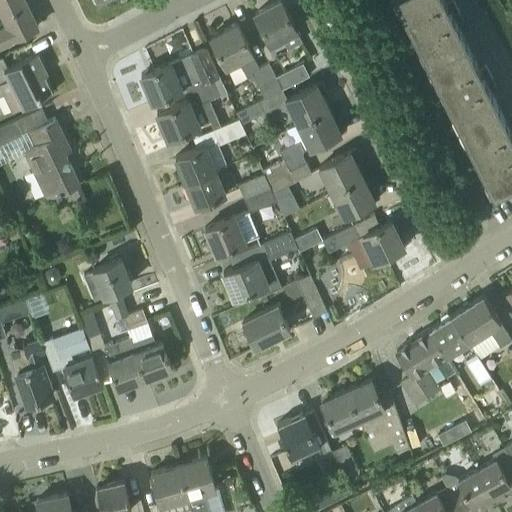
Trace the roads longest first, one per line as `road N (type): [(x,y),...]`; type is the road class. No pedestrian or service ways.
road 1 (residential): [(234,401),(83,60)]
road 2 (residential): [(464,270),(332,0)]
road 3 (residential): [(234,401),(464,270)]
road 4 (residential): [(0,470),(143,437),(234,401)]
road 5 (residential): [(83,60),(193,0)]
